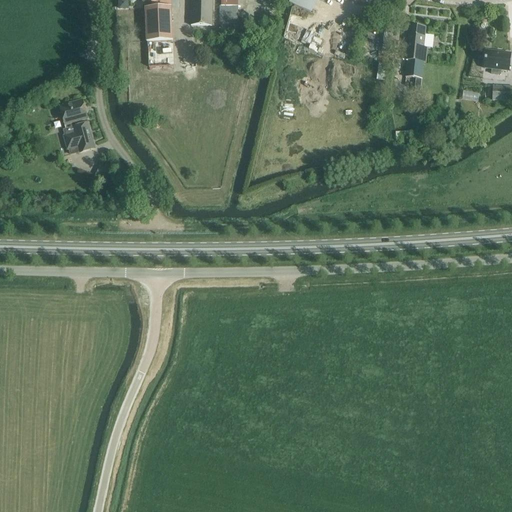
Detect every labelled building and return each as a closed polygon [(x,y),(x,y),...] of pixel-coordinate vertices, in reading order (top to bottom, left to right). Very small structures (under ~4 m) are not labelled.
[(171,0),(137,0),(143,0),(145,0),(146,9),(172,7),(171,0)] [(191,0),(191,26),(212,26),(212,0),(191,0)] [(292,0),(291,3),(313,13),(318,0),(292,0)] [(222,5),(221,29),(234,29),(235,30),(236,5),(223,5),(222,5)] [(172,7),(146,9),(147,42),(173,41),(172,7)] [(388,25),(387,33),(395,34),(395,26),(388,25)] [(409,26),(408,36),(406,61),(408,61),(407,78),(416,79),(415,91),(421,92),(424,63),(426,63),(428,48),(432,48),(433,36),(425,35),(426,28),(409,26)] [(386,44),(378,43),(377,56),(385,57),(386,44)] [(487,51),(485,69),(492,69),(492,74),(501,75),(501,70),(509,71),(511,54),(487,51)] [(377,80),(387,81),(389,65),(379,63),(377,80)] [(511,87),(494,86),(493,101),(511,101),(511,87)] [(437,97),(436,109),(448,110),(449,98),(437,97)] [(69,154),(84,150),(94,147),(87,122),(78,124),(77,122),(87,119),(83,101),(60,107),(63,117),(65,125),(68,124),(69,127),(66,128),(66,129),(64,130),(65,136),(63,136),(67,151),(69,150),(69,154)] [(430,132),(421,138),(433,154),(442,148),(430,132)] [(102,161),(94,178),(104,183),(112,167),(102,161)]
